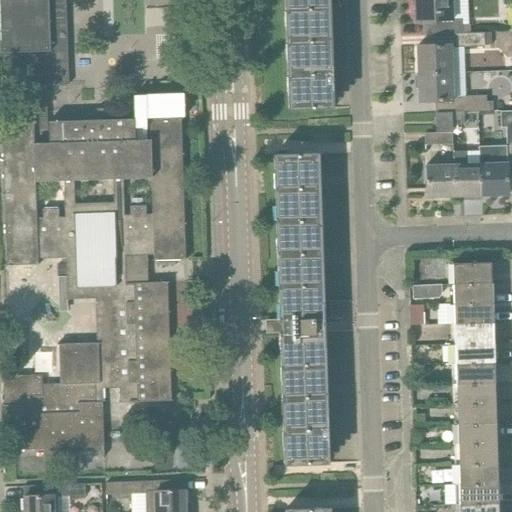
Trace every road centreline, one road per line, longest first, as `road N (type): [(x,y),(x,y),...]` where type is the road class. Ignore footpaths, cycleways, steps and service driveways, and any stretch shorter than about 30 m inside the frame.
road 1 (tertiary): [(226,0),(241,511)]
road 2 (residential): [(376,511),(367,225)]
road 3 (residential): [(367,225),(360,0)]
road 4 (residential): [(367,225),(511,223)]
